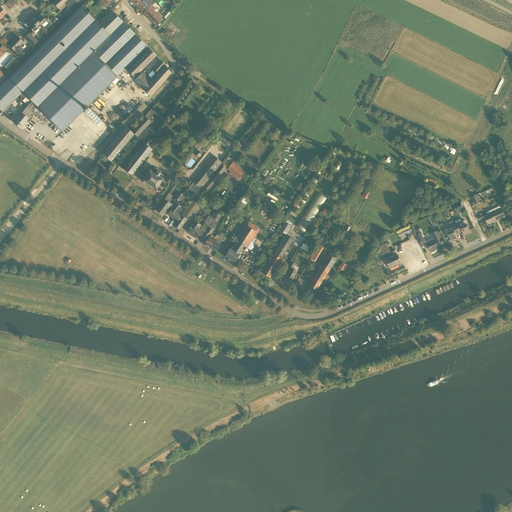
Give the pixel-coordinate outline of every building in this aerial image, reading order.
[(10,9),(16,2),(17,0),(1,0),(10,9)] [(101,0),(105,4),(103,6),(106,9),(115,2),(113,0),(101,0)] [(141,0),(137,6),(144,13),(152,4),(154,1),(152,0),(141,0)] [(156,26),(160,23),(164,19),(154,10),(156,8),(152,4),(144,13),(156,26)] [(0,108),(3,111),(26,88),(28,90),(23,95),(31,102),(27,106),(22,112),(13,123),(20,128),(29,118),(33,112),(32,111),(36,107),(38,108),(38,107),(42,111),(52,121),(62,131),(83,110),(81,107),(85,103),(88,106),(148,46),(112,10),(98,23),(95,20),(81,6),(0,86),(0,108)] [(41,23),(42,24),(43,24),(46,21),(48,23),(50,21),(46,16),(42,12),(40,14),(36,17),(41,23)] [(38,28),(42,24),(41,23),(36,17),(35,16),(30,20),(32,21),(37,27),(38,28)] [(38,28),(37,27),(32,21),(28,25),(31,29),(29,30),(34,35),(40,30),(38,28)] [(34,46),(38,41),(29,32),(25,38),(34,46)] [(19,54),(24,49),(20,46),(23,42),(17,35),(8,44),(19,54)] [(133,77),(156,55),(149,48),(126,70),(133,77)] [(134,81),(150,96),(171,73),(161,60),(159,62),(153,68),(158,73),(152,79),(146,74),(145,75),(142,72),(134,81)] [(112,87),(103,96),(107,99),(115,91),(112,87)] [(135,126),(131,131),(134,134),(137,137),(141,132),(135,126)] [(111,161),(134,134),(131,131),(126,127),(118,135),(102,154),(111,161)] [(276,132),(270,139),(276,144),(282,137),(276,132)] [(148,136),(136,151),(145,157),(152,149),(150,147),(148,146),(153,140),(148,136)] [(138,166),(145,157),(136,151),(130,160),(138,166)] [(201,189),(222,162),(212,154),(200,169),(203,171),(193,182),(201,189)] [(126,164),(123,169),(132,175),(135,170),(138,166),(130,160),(126,164)] [(237,181),(244,171),(232,162),(227,169),(230,172),(228,174),(237,181)] [(201,191),(200,191),(196,196),(185,211),(182,215),(177,221),(173,226),(179,230),(187,218),(190,214),(205,193),(206,193),(224,171),(226,168),(225,168),(227,166),(224,164),(223,166),(221,165),(211,178),(201,191)] [(143,181),(149,185),(155,189),(155,190),(156,191),(157,189),(163,179),(158,176),(160,173),(157,171),(155,174),(149,171),(143,180),(142,181),(143,182),(143,181)] [(233,188),(235,190),(240,183),(228,174),(222,182),(232,190),(233,188)] [(367,199),(370,193),(365,190),(362,196),(367,199)] [(180,192),(175,198),(178,201),(180,199),(183,194),(180,192)] [(297,227),(305,232),(326,198),(318,192),(297,227)] [(475,204),(480,201),(477,196),(477,195),(472,197),(475,204)] [(162,215),(169,207),(171,204),(164,198),(162,202),(155,210),(162,215)] [(181,206),(177,202),(172,208),(167,214),(177,221),(182,215),(177,212),(181,206)] [(501,208),(499,206),(486,212),(487,214),(486,214),(488,219),(490,218),(492,222),(505,216),(501,208)] [(201,231),(198,229),(201,224),(194,220),(194,221),(193,221),(190,225),(191,225),(187,231),(196,237),(201,231)] [(467,223),(465,220),(462,221),(456,224),(459,232),(462,230),(464,235),(468,233),(470,232),(466,223),(467,223)] [(286,234),(291,226),(284,222),(279,230),(286,234)] [(347,233),(350,227),(345,224),(342,230),(347,233)] [(454,240),(458,238),(455,233),(459,232),(456,224),(448,227),(450,231),(447,232),(451,240),(453,239),(454,240)] [(262,235),(258,233),(246,225),(238,236),(234,234),(230,241),(234,244),(225,257),(233,262),(243,246),(251,250),(262,235)] [(211,234),(213,230),(209,227),(204,235),(207,237),(209,233),(211,234)] [(430,251),(444,244),(438,230),(430,234),(433,240),(426,243),(430,251)] [(223,238),(216,234),(215,237),(213,236),(211,239),(213,240),(209,247),(216,251),(220,243),(223,238)] [(211,239),(213,236),(211,235),(209,237),(208,237),(204,245),(209,247),(213,240),(211,239)] [(269,277),(281,259),(293,240),(285,235),(273,254),(262,272),(269,277)] [(300,247),(308,252),(311,247),(303,243),(300,247)] [(391,252),(388,246),(387,243),(382,245),(375,256),(378,263),(386,259),(390,269),(399,265),(398,264),(401,262),(396,250),(391,252)] [(315,261),(324,247),(318,244),(310,258),(311,259),(310,261),(313,262),(314,261),(315,261)] [(316,290),(319,285),(337,257),(330,252),(309,285),(316,290)] [(293,279),(295,274),(297,271),(293,269),(295,264),(290,261),(287,268),(289,269),(286,275),(293,279)] [(344,272),(348,266),(343,262),(338,269),(342,271),(344,272)]
